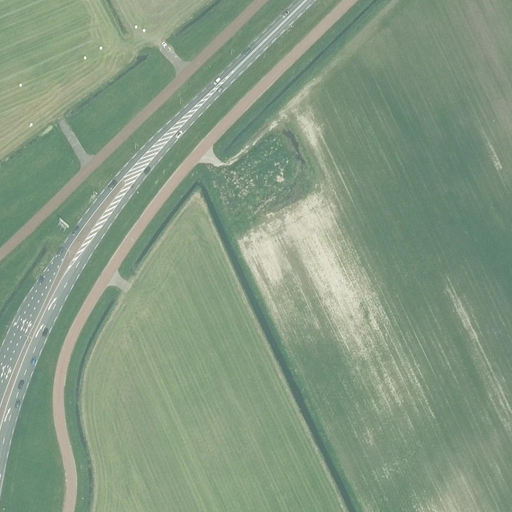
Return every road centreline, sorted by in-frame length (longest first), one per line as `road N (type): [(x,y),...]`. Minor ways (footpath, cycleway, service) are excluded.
road 1 (unclassified): [(69,511),(58,383),(82,317),(188,163),(351,0)]
road 2 (primary): [(6,439),(72,274),(145,170),(245,58)]
road 3 (primary): [(245,58),(102,196),(37,294),(0,376)]
road 4 (unclassified): [(0,254),(262,0)]
